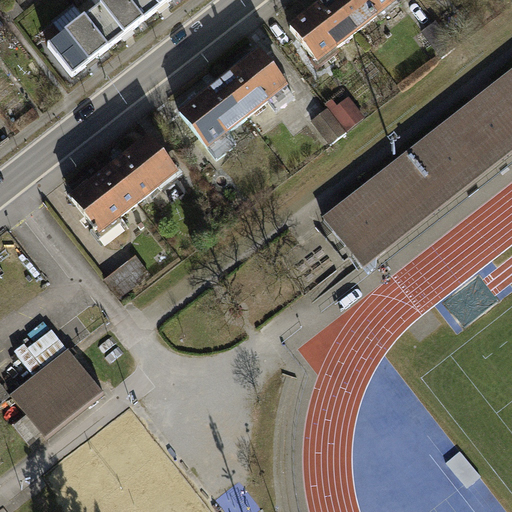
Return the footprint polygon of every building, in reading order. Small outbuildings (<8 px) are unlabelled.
[(93,0),(104,13),(90,25),(115,56),(151,27),(129,0),(93,0)] [(129,0),(151,27),(184,0),(129,0)] [(337,0),(335,1),(365,39),(407,7),(401,0),(337,0)] [(294,34),(324,72),(365,39),(335,1),(294,34)] [(90,25),(54,53),(79,84),(115,56),(90,25)] [(223,87),(255,127),(298,93),(266,53),(223,87)] [(511,76),(329,217),(373,274),(511,167),(511,76)] [(184,118),(216,158),(255,127),(223,87),(184,118)] [(332,114),(348,136),(367,123),(350,100),(332,114)] [(332,114),(316,126),(332,148),(348,136),(332,114)] [(115,171),(145,207),(168,189),(172,194),(189,180),(155,139),(115,171)] [(74,204),(104,241),(145,207),(115,171),(74,204)] [(142,258),(108,282),(125,305),(159,281),(142,258)] [(71,350),(12,396),(48,442),(107,396),(71,350)] [(144,426),(181,425),(180,396),(143,397),(144,426)]
